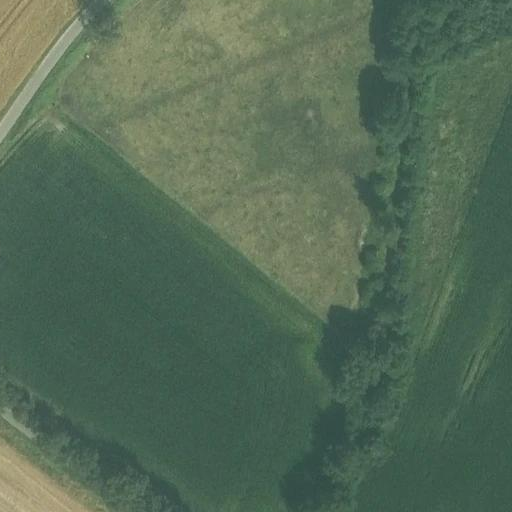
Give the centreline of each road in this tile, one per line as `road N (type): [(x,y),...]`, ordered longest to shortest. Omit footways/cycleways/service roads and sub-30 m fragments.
road 1 (unclassified): [(0,403),(140,511)]
road 2 (unclassified): [(95,0),(0,140)]
